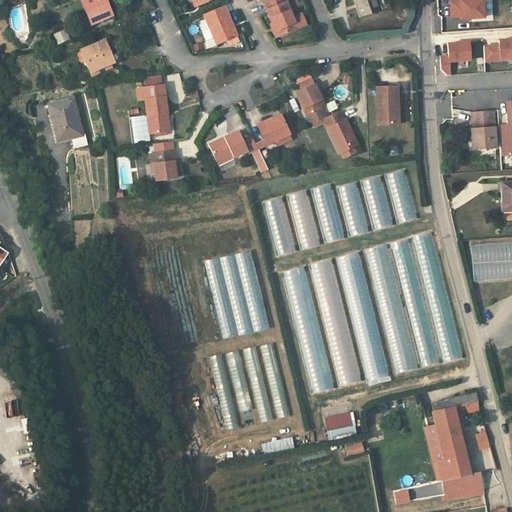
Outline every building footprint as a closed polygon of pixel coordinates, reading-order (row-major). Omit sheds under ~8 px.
[(112,15),(105,0),(80,0),(91,24),(112,15)] [(297,28),(286,2),(287,2),(286,0),(267,0),(266,1),(263,2),(267,10),(266,10),(272,24),(277,36),(297,28)] [(381,10),(377,0),(354,0),(360,17),(381,10)] [(458,18),(483,17),(481,0),(457,0),(449,1),(450,16),(458,16),(458,18)] [(231,20),(224,5),(203,14),(216,45),(227,40),(237,36),(231,20)] [(63,28),(51,33),(55,44),(68,39),(63,28)] [(239,41),(237,36),(227,40),(229,45),(239,41)] [(110,53),(108,48),(112,46),(113,46),(110,38),(81,50),(83,57),(89,71),(90,71),(110,63),(113,62),(110,53)] [(500,60),(500,59),(511,58),(511,39),(498,40),(498,45),(483,46),(484,61),(500,60)] [(447,43),(448,56),(439,57),(440,70),(447,76),(449,75),(448,61),(469,60),(468,42),(447,43)] [(110,63),(90,71),(91,75),(112,67),(110,63)] [(321,99),(314,84),(295,93),(310,125),(313,123),(320,120),(323,119),(326,117),(319,100),(321,99)] [(397,102),(397,86),(376,87),(377,125),(398,124),(397,110),(392,107),(392,103),(397,102)] [(167,113),(165,96),(164,96),(146,99),(144,99),(149,134),(167,131),(164,113),(167,113)] [(82,134),(73,98),(50,104),(51,107),(48,108),(50,115),(53,114),(54,120),(52,120),(57,140),(71,137),(82,134)] [(329,116),(321,99),(319,100),(326,117),(329,116)] [(333,100),(325,103),(328,112),(337,108),(333,100)] [(508,125),(508,130),(498,131),(500,155),(511,153),(511,101),(506,102),(508,125)] [(493,110),(475,112),(476,128),(472,128),(468,128),(468,136),(471,136),(472,150),(496,148),(493,110)] [(358,144),(346,119),(344,120),(339,111),(329,116),(326,117),(323,119),(339,153),(358,144)] [(289,133),(280,114),(258,125),(264,139),(266,144),(274,141),(289,133)] [(242,140),(238,130),(209,144),(218,161),(232,155),(233,157),(248,150),(242,140)] [(292,138),(289,133),(274,141),(276,146),(292,138)] [(82,134),(71,137),(74,147),(84,145),(82,134)] [(255,143),(251,135),(242,140),(248,150),(249,153),(257,148),(255,143)] [(266,144),(264,139),(255,143),(257,148),(266,144)] [(176,178),(174,161),(176,161),(175,150),(149,154),(151,164),(153,164),(155,180),(176,178)] [(233,157),(232,155),(218,161),(219,164),(233,157)] [(386,173),(394,223),(414,220),(406,170),(386,173)] [(360,181),(372,230),(392,225),(380,176),(360,181)] [(511,210),(511,181),(501,182),(502,211),(511,210)] [(355,182),(336,187),(349,237),(368,232),(355,182)] [(332,184),(312,188),(322,242),(342,239),(332,184)] [(300,249),(321,243),(305,190),(285,196),(300,249)] [(294,252),(282,197),(263,201),(275,256),(294,252)] [(463,358),(430,232),(411,237),(443,363),(463,358)] [(440,362),(409,238),(389,243),(421,367),(440,362)] [(511,240),(469,243),(471,283),(511,280),(511,240)] [(419,368),(387,244),(365,250),(396,374),(419,368)] [(266,330),(251,250),(204,259),(219,339),(266,330)] [(390,376),(359,251),(336,257),(367,382),(390,376)] [(362,383),(331,259),(308,265),(339,390),(362,383)] [(336,391),(305,266),(282,272),(313,397),(336,391)] [(274,418),(289,415),(273,343),(222,353),(210,356),(225,430),(238,427),(229,383),(233,383),(239,411),(254,408),(257,423),(274,419),(274,418)] [(476,393),(451,399),(453,407),(454,407),(455,411),(460,410),(467,409),(468,412),(480,409),(476,393)] [(451,399),(432,404),(434,412),(453,407),(451,399)] [(455,411),(454,407),(453,407),(434,412),(433,412),(436,426),(444,460),(438,461),(442,480),(470,473),(466,454),(463,455),(461,443),(463,443),(457,420),(455,411)] [(352,413),(325,418),(330,439),(356,433),(352,413)] [(444,460),(436,426),(426,429),(438,481),(442,480),(438,461),(444,460)] [(486,433),(477,435),(481,449),(490,447),(486,433)] [(260,452),(292,449),(291,438),(259,441),(260,452)] [(345,456),(362,453),(360,442),(343,445),(345,456)] [(42,479),(41,472),(34,473),(35,480),(42,479)] [(470,473),(442,480),(446,495),(483,488),(480,472),(470,473)] [(483,488),(446,495),(447,500),(484,494),(483,488)]
